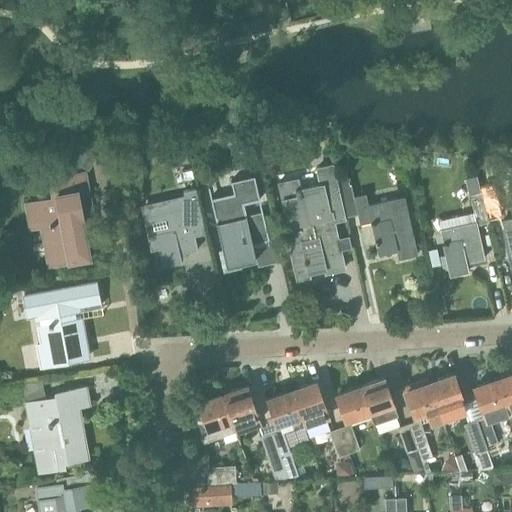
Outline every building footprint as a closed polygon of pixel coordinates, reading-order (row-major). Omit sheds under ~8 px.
[(261,117),(260,129),(272,130),(273,118),(261,117)] [(66,152),(86,165),(99,145),(80,133),(79,132),(79,133),(66,152)] [(295,195),(281,198),(287,226),(284,227),(296,279),(309,276),(309,278),(310,277),(309,272),(322,269),(324,274),(325,274),(325,273),(344,269),(333,221),(345,218),(344,216),(339,190),(337,183),(332,164),(316,167),(319,183),(299,188),(299,187),(294,188),(295,195)] [(78,204),(90,202),(83,170),(48,178),(52,197),(24,203),(29,226),(40,224),(48,263),(89,255),(78,204)] [(477,175),(465,177),(468,194),(471,193),(481,191),(477,175)] [(244,205),(259,201),(254,176),(231,182),(234,193),(212,198),(210,187),(208,187),(225,265),(255,258),(252,244),(268,240),(262,211),(246,215),(244,205)] [(403,196),(363,204),(361,195),(353,197),(349,181),(337,183),(339,190),(344,216),(357,213),(360,224),(372,221),(379,252),(396,248),(397,253),(415,249),(403,196)] [(201,211),(195,186),(183,189),(188,213),(152,221),(162,265),(179,261),(178,254),(196,250),(188,214),(201,211)] [(483,195),(488,220),(501,217),(495,193),(483,195)] [(439,229),(449,273),(467,269),(465,262),(485,258),(477,222),(488,220),(483,195),(470,198),(473,214),(475,221),(439,229)] [(511,271),(511,209),(511,210),(511,212),(511,218),(501,221),(508,256),(511,272),(511,271)] [(59,276),(63,295),(41,299),(45,321),(39,323),(44,347),(38,348),(41,365),(48,363),(50,372),(58,370),(57,361),(87,355),(77,305),(90,302),(83,271),(59,276)] [(465,410),(461,400),(452,373),(429,382),(438,408),(441,419),(465,410)] [(511,412),(511,373),(497,378),(510,413),(511,412)] [(397,416),(393,403),(384,378),(360,386),(369,412),(373,424),(397,416)] [(510,413),(497,378),(474,386),(484,417),(477,420),(485,445),(497,441),(489,420),(510,413)] [(291,390),(299,416),(304,428),(328,418),(315,381),(291,390)] [(414,416),(438,408),(429,382),(405,390),(414,416)] [(236,430),(239,429),(258,422),(246,385),(239,387),(222,393),(235,430),(236,430)] [(336,394),(345,420),(369,412),(360,386),(336,394)] [(85,387),(69,390),(55,393),(56,397),(35,401),(24,403),(37,473),(65,468),(76,466),(75,458),(86,456),(77,407),(88,405),(85,387)] [(267,399),(277,424),(291,419),(295,431),(304,428),(299,416),(291,390),(267,399)] [(195,414),(205,442),(237,431),(236,430),(235,430),(222,393),(199,401),(203,412),(195,414)] [(407,424),(416,449),(423,468),(425,472),(430,470),(426,459),(432,456),(428,445),(419,419),(407,424)] [(485,445),(477,420),(465,424),(474,449),(485,445)] [(339,427),(347,453),(358,449),(350,423),(339,427)] [(397,427),(406,453),(413,472),(423,468),(416,449),(407,424),(397,427)] [(291,457),(281,427),(270,431),(286,477),(297,474),(291,457)] [(347,453),(339,427),(328,430),(337,456),(347,453)] [(286,477),(270,431),(259,435),(268,460),(275,481),(286,477)] [(501,468),(491,468),(492,478),(498,478),(502,474),(501,468)] [(77,511),(76,505),(97,501),(92,470),(58,477),(60,483),(37,488),(41,511),(77,511)] [(237,483),(236,470),(206,471),(207,484),(230,483),(235,483),(237,483)] [(392,486),(391,477),(378,477),(378,486),(392,486)] [(189,505),(208,504),(231,503),(230,496),(230,483),(207,484),(188,484),(189,505)] [(235,483),(230,483),(230,496),(243,495),(242,483),(237,483),(235,483)] [(460,511),(460,494),(451,495),(451,511),(460,511)] [(473,511),(474,506),(464,507),(463,494),(460,494),(460,511),(473,511)] [(385,498),(385,511),(394,511),(393,497),(385,498)] [(405,511),(404,497),(393,497),(394,511),(405,511)]
